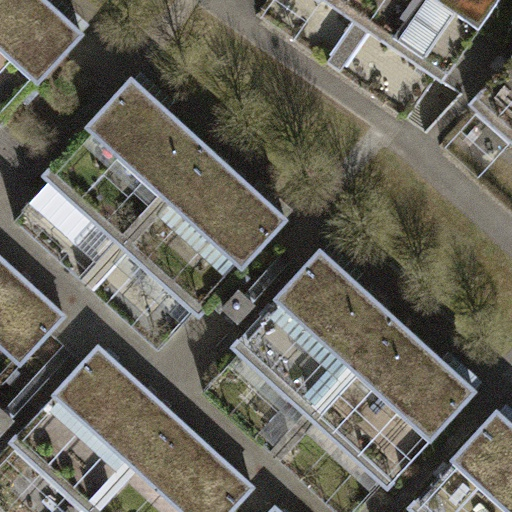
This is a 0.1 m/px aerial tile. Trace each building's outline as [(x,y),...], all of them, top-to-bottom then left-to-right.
[(0,0),(0,49),(45,89),(89,38),(45,0),(0,0)] [(316,0),(448,90),(485,37),(431,0),(316,0)] [(431,0),(485,37),(510,0),(431,0)] [(0,139),(45,89),(0,49),(0,139)] [(511,149),(511,82),(478,119),(511,149)] [(172,203),(213,159),(139,92),(98,137),(172,203)] [(98,137),(57,181),(131,248),(172,203),(98,137)] [(245,270),(286,226),(213,159),(172,203),(245,270)] [(57,181),(17,226),(90,292),(131,248),(57,181)] [(205,315),(245,270),(172,203),(131,248),(205,315)] [(164,359),(205,315),(131,248),(90,292),(164,359)] [(0,344),(26,367),(68,320),(0,258),(0,344)] [(354,374),(395,330),(321,263),(281,307),(354,374)] [(281,307),(199,396),(273,463),(354,374),(281,307)] [(428,441),(469,397),(395,330),(354,374),(428,441)] [(0,395),(26,367),(0,344),(0,395)] [(60,401),(135,466),(177,417),(102,353),(60,401)] [(326,511),(362,511),(428,441),(354,374),(273,463),(326,511)] [(17,449),(89,511),(93,511),(135,466),(60,401),(17,449)] [(135,466),(188,511),(225,511),(252,482),(177,417),(135,466)] [(510,511),(511,511),(511,432),(505,426),(464,470),(510,511)] [(0,468),(0,511),(89,511),(17,449),(0,468)] [(93,511),(188,511),(135,466),(93,511)] [(510,511),(464,470),(425,511),(510,511)]
